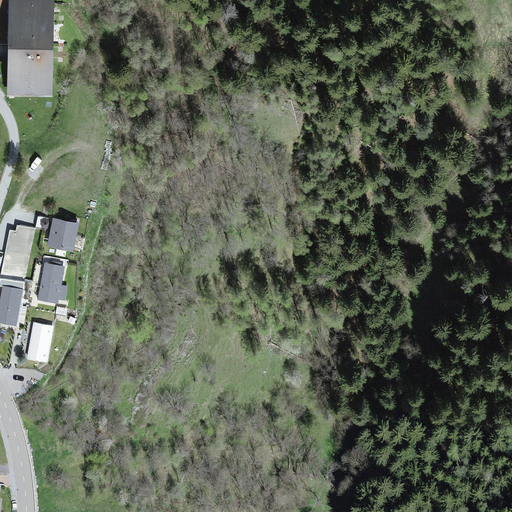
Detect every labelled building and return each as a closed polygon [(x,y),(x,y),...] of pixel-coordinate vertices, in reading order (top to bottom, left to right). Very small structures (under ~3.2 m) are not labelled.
[(48,92),(49,0),(3,0),(3,46),(2,90),(48,92)] [(36,224),(48,227),(51,218),(39,214),(36,224)] [(76,221),(51,216),(46,245),(71,250),(76,221)] [(0,277),(22,282),(32,228),(17,225),(16,231),(9,230),(0,276),(0,277)] [(63,263),(43,259),(36,298),(57,302),(63,263)] [(19,288),(0,285),(0,320),(13,322),(19,288)] [(52,324),(32,320),(26,356),(47,359),(52,324)]
